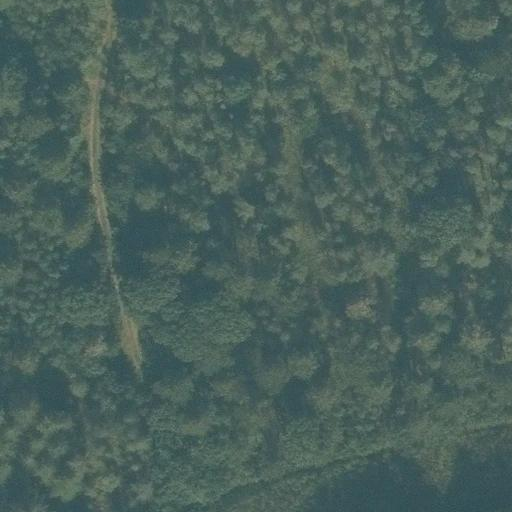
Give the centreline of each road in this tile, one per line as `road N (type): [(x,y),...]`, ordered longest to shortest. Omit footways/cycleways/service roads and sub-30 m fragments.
road 1 (track): [(114,0),(87,140),(95,214),(172,511)]
road 2 (track): [(87,140),(511,89)]
